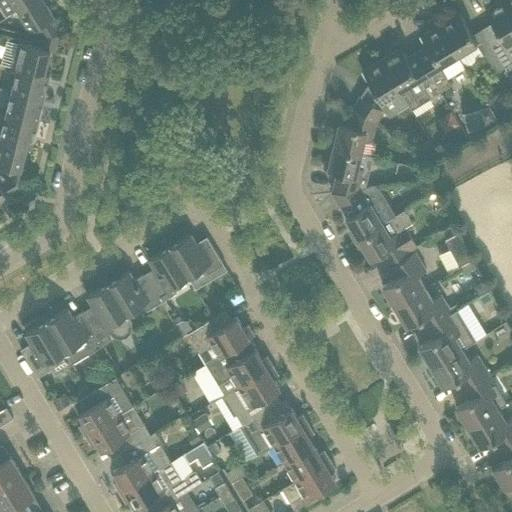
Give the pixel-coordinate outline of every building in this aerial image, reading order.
[(10,0),(17,11),(34,0),(10,0)] [(53,16),(43,0),(34,0),(17,11),(30,31),(39,25),(44,33),(57,31),(50,19),(53,16)] [(511,39),(511,11),(505,0),(500,0),(484,10),(495,27),(505,44),(511,39)] [(458,12),(439,24),(458,54),(465,66),(484,55),(483,53),(468,29),(458,12)] [(426,45),(416,51),(431,76),(440,90),(450,84),(447,78),(465,66),(458,54),(439,24),(420,35),(426,45)] [(44,72),(50,50),(54,51),(58,36),(44,38),(42,47),(18,41),(12,66),(17,67),(44,74),(44,72)] [(493,47),(483,53),(484,55),(495,72),(505,66),(504,65),(499,57),(498,55),(493,47)] [(381,59),(400,90),(411,108),(430,97),(440,90),(431,76),(416,51),(406,57),(400,48),(381,59)] [(381,102),(400,90),(381,59),(362,71),(381,102)] [(11,90),(43,98),(49,75),(49,74),(44,72),(44,74),(17,67),(11,90)] [(5,114),(37,122),(43,98),(11,90),(5,114)] [(383,110),(376,105),(361,95),(353,107),(375,122),(383,110)] [(489,106),(477,109),(482,128),(497,119),(489,106)] [(331,136),(329,145),(361,153),(364,139),(371,141),(375,122),(353,107),(348,125),(339,123),(335,137),(331,136)] [(0,137),(27,144),(26,145),(31,146),(31,145),(37,122),(5,114),(0,136),(0,137)] [(21,168),(26,145),(27,144),(0,137),(0,163),(13,167),(11,175),(22,183),(25,169),(21,168)] [(445,139),(434,146),(439,154),(450,148),(445,139)] [(337,172),(332,193),(359,188),(364,167),(357,166),(361,153),(329,145),(323,168),(337,172)] [(7,195),(19,188),(7,180),(0,184),(0,204),(9,199),(7,195)] [(349,232),(354,240),(382,222),(370,203),(373,200),(375,198),(376,196),(377,193),(378,189),(377,185),(360,188),(359,188),(332,193),(346,217),(345,217),(353,229),(349,232)] [(382,222),(354,240),(359,248),(363,246),(370,258),(380,252),(387,263),(409,250),(417,245),(405,226),(412,222),(404,209),(382,222)] [(445,239),(459,266),(473,258),(459,231),(445,239)] [(190,233),(169,246),(188,276),(204,266),(208,273),(223,263),(206,236),(196,242),(190,233)] [(154,267),(144,273),(161,300),(175,292),(172,285),(188,276),(169,246),(148,258),(154,267)] [(382,286),(394,306),(425,287),(417,275),(426,270),(415,251),(406,257),(389,267),(396,278),(382,286)] [(129,270),(108,283),(126,313),(127,313),(142,303),(146,309),(161,300),(144,273),(134,279),(129,270)] [(483,280),(475,285),(480,294),(488,288),(483,280)] [(92,305),(83,311),(99,338),(100,338),(109,332),(114,336),(120,338),(126,336),(130,331),(132,326),(130,320),(131,320),(127,313),(126,313),(108,283),(87,296),(92,305)] [(420,318),(426,328),(451,312),(440,293),(432,299),(425,287),(394,306),(406,326),(420,318)] [(232,293),(231,298),(234,304),(244,298),(239,289),(232,293)] [(67,307),(46,320),(72,362),(103,344),(100,338),(99,338),(83,311),(73,317),(67,307)] [(419,346),(431,366),(461,347),(475,339),(457,309),(451,312),(426,328),(432,338),(419,346)] [(212,342),(219,354),(219,355),(232,347),(232,348),(254,334),(248,324),(243,327),(236,317),(232,320),(225,310),(187,333),(198,351),(212,342)] [(72,362),(46,320),(25,333),(31,342),(20,348),(37,376),(52,367),(55,372),(72,362)] [(206,363),(224,394),(272,364),(267,354),(261,358),(255,348),(238,358),(232,348),(232,347),(219,355),(219,354),(206,363)] [(456,378),(462,388),(488,372),(477,354),(469,359),(461,347),(431,366),(443,386),(456,378)] [(236,413),(242,423),(265,409),(259,400),(262,398),(279,388),(273,377),(279,374),(272,364),(224,394),(236,413)] [(455,407),(467,427),(498,408),(491,396),(499,391),(488,372),(462,388),(469,399),(455,407)] [(163,374),(155,379),(161,388),(169,383),(163,374)] [(121,386),(122,385),(116,375),(80,398),(86,408),(79,413),(84,421),(78,425),(84,434),(119,413),(133,405),(121,386)] [(63,394),(52,401),(58,411),(69,404),(63,394)] [(114,441),(120,451),(150,433),(144,423),(133,405),(119,413),(84,434),(90,444),(96,441),(101,450),(114,441)] [(0,410),(0,425),(13,417),(6,406),(0,410)] [(257,453),(273,443),(308,422),(302,413),(297,416),(291,408),(275,418),(269,408),(266,410),(265,409),(242,423),(239,425),(257,453)] [(493,439),(499,449),(511,440),(511,415),(505,420),(498,408),(467,427),(480,447),(493,439)] [(198,430),(212,422),(206,412),(192,420),(198,430)] [(273,443),(284,461),(313,443),(309,436),(314,432),(308,422),(273,443)] [(113,482),(119,492),(165,463),(171,460),(160,443),(162,442),(156,430),(150,433),(120,451),(127,462),(113,470),(119,479),(113,482)] [(197,430),(188,436),(194,446),(203,440),(197,430)] [(215,440),(206,445),(212,454),(220,449),(215,440)] [(511,440),(499,449),(506,459),(492,467),(508,494),(511,491),(511,440)] [(284,461),(295,479),(330,458),(324,449),(318,452),(313,443),(284,461)] [(0,487),(22,475),(10,455),(0,461),(0,487)] [(330,458),(295,479),(303,493),(289,501),(295,511),(322,494),(320,490),(336,480),(330,472),(336,469),(330,458)] [(149,499),(155,509),(171,499),(185,491),(187,490),(202,480),(195,468),(182,477),(171,460),(165,463),(119,492),(125,502),(130,498),(136,507),(149,499)] [(0,511),(25,511),(21,503),(34,495),(22,475),(0,487),(0,511)] [(232,481),(237,490),(247,484),(242,475),(232,481)] [(214,486),(220,495),(229,489),(224,480),(214,486)] [(247,484),(237,490),(242,498),(252,493),(247,484)] [(229,489),(220,495),(225,504),(235,498),(229,489)] [(191,511),(193,511),(198,508),(187,490),(185,491),(171,499),(155,509),(150,511),(191,511)] [(248,508),(250,511),(266,511),(260,501),(248,508)]
